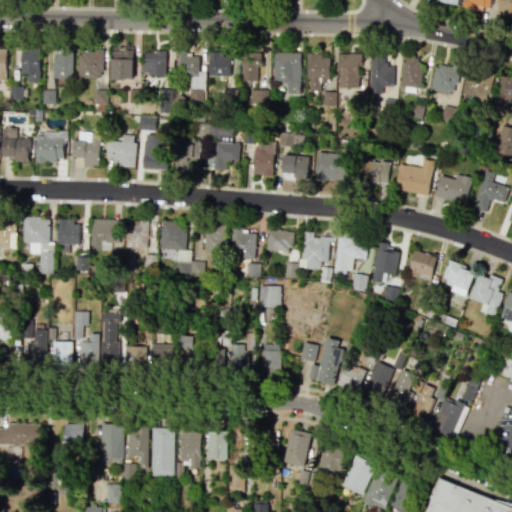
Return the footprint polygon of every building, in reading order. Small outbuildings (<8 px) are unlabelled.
[(462,0),(489,0),(488,7),(482,5),(481,10),(461,6),(462,0)] [(511,0),(511,16),(496,13),(498,0),(511,0)] [(133,79),(110,79),(110,46),(133,45),(133,79)] [(41,82),(19,83),(17,47),(39,46),(41,82)] [(72,48),(74,72),(63,73),(64,85),(53,86),(49,50),(72,48)] [(103,48),(104,77),(77,77),(77,48),(103,48)] [(167,49),(167,74),(140,75),(139,50),(167,49)] [(176,49),(191,49),(191,56),(199,56),(199,71),(206,71),(206,88),(190,88),(190,74),(176,74),(176,49)] [(230,75),(208,76),(207,50),(229,50),(230,75)] [(303,52),(300,94),(287,93),(287,82),(272,81),(274,50),(303,52)] [(262,81),(240,81),(239,53),(261,52),(262,81)] [(330,52),(330,80),(318,81),(318,90),(307,90),(306,52),(330,52)] [(362,87),(338,87),(338,52),(362,52),(362,87)] [(370,53),(382,53),(382,63),(393,63),(394,83),(382,83),(382,93),(370,93),(370,53)] [(417,58),(416,62),(419,62),(418,66),(422,67),(419,87),(400,85),(403,56),(417,58)] [(436,59),(461,65),(454,94),(430,89),(436,59)] [(494,76),(491,98),(462,93),(465,72),(494,76)] [(499,74),(511,76),(511,100),(506,99),(504,111),(491,108),(499,74)] [(9,85),(9,98),(22,98),(22,85),(9,85)] [(55,108),(42,108),(42,89),(55,88),(55,108)] [(222,88),(235,89),(235,99),(222,99),(222,88)] [(94,89),(94,103),(109,103),(108,89),(94,89)] [(159,89),(159,100),(171,100),(171,89),(159,89)] [(190,89),(202,89),(202,102),(190,102),(190,89)] [(250,89),(250,102),(269,102),(269,89),(250,89)] [(383,98),(382,110),(394,112),(396,99),(383,98)] [(140,100),(159,101),(159,112),(140,112),(140,100)] [(410,103),(423,105),(421,119),(408,117),(410,103)] [(33,121),(41,121),(41,110),(34,109),(33,121)] [(156,130),(139,130),(138,115),(156,115),(156,130)] [(511,158),(485,153),(489,138),(498,140),(501,124),(511,126),(511,158)] [(30,135),(31,164),(11,164),(11,154),(2,154),(1,126),(11,126),(11,135),(30,135)] [(241,137),(241,159),(230,159),(230,170),(209,170),(209,126),(230,126),(230,137),(241,137)] [(72,153),(74,129),(102,132),(99,167),(80,165),(81,154),(72,153)] [(303,133),(302,147),(277,144),(279,130),(303,133)] [(117,132),(137,134),(134,167),(114,165),(115,154),(105,153),(106,142),(116,143),(117,132)] [(35,134),(43,134),(44,138),(55,138),(56,137),(63,138),(63,158),(56,157),(55,162),(37,163),(35,134)] [(145,135),(157,136),(156,147),(169,148),(166,170),(141,167),(145,135)] [(200,137),(199,157),(173,155),(174,135),(200,137)] [(255,138),(276,141),(273,176),(251,174),(255,138)] [(317,150),(338,152),(337,162),(347,163),(345,182),(314,179),(317,150)] [(309,156),(307,177),(282,175),(283,153),(309,156)] [(357,187),(360,157),(390,161),(388,184),(369,182),(368,189),(357,187)] [(434,161),(428,196),(394,190),(398,163),(421,166),(422,159),(434,161)] [(509,187),(503,206),(493,203),(490,213),(472,207),(484,168),(493,171),(490,181),(509,187)] [(449,180),(451,171),(472,176),(465,203),(433,195),(438,177),(449,180)] [(51,271),(51,250),(40,250),(41,243),(49,243),(49,217),(22,217),(22,243),(29,243),(29,253),(37,253),(37,271),(51,271)] [(116,219),(91,218),(90,249),(115,250),(116,219)] [(78,244),(79,220),(57,220),(56,243),(60,244),(59,252),(68,252),(69,244),(78,244)] [(127,247),(147,248),(149,221),(129,220),(127,247)] [(0,247),(15,248),(15,222),(0,221),(0,247)] [(177,249),(175,274),(203,276),(204,261),(190,260),(191,250),(185,249),(186,223),(161,222),(160,248),(177,249)] [(204,225),(206,255),(226,254),(224,224),(204,225)] [(243,228),(232,228),(231,257),(254,257),(255,233),(243,233),(243,228)] [(293,250),(293,231),(266,229),(266,249),(293,250)] [(300,268),(320,269),(320,261),(329,261),(330,237),(312,236),(312,232),(302,232),(300,268)] [(333,271),(352,273),(353,257),(366,259),(368,238),(337,235),(333,271)] [(397,249),(387,248),(388,243),(378,241),(371,281),(390,284),(397,249)] [(407,273),(430,280),(437,256),(413,249),(407,273)] [(75,271),(88,270),(88,257),(74,257),(75,271)] [(441,282),(452,285),(450,291),(466,296),(474,270),(446,262),(441,282)] [(364,289),(367,275),(354,273),(351,286),(364,289)] [(469,298),(481,302),(478,311),(493,316),(502,292),(497,291),(502,278),(489,274),(488,277),(477,274),(469,298)] [(259,306),(280,307),(280,285),(259,285),(259,306)] [(383,299),(397,301),(399,287),(386,285),(383,299)] [(506,328),(511,330),(511,287),(511,288),(500,317),(509,320),(506,328)] [(87,311),(74,311),(73,338),(81,338),(82,325),(87,325),(87,311)] [(101,361),(117,361),(117,313),(101,313),(101,361)] [(0,337),(9,338),(10,316),(0,315),(0,337)] [(22,338),(31,338),(31,325),(21,326),(22,338)] [(46,329),(33,329),(32,342),(26,341),(25,360),(45,361),(46,329)] [(98,333),(88,333),(88,341),(78,341),(78,365),(98,365),(98,333)] [(180,349),(193,349),(193,336),(180,336),(180,349)] [(308,378),(333,385),(342,349),(337,348),(339,340),(326,337),(318,365),(312,363),(308,378)] [(53,366),(72,365),(71,340),(52,341),(53,366)] [(317,344),(302,342),(300,359),(314,361),(317,344)] [(168,364),(169,344),(151,343),(150,363),(168,364)] [(261,372),(280,372),(280,344),(261,343),(261,372)] [(247,344),(230,344),(229,369),(246,369),(247,344)] [(145,346),(126,345),(126,361),(145,362),(145,346)] [(224,348),(209,348),(208,365),(223,366),(224,348)] [(495,375),(511,381),(511,356),(504,353),(495,375)] [(393,367),(374,361),(364,391),(383,398),(393,367)] [(364,371),(345,363),(336,385),(356,393),(364,371)] [(388,401),(407,408),(418,376),(399,369),(388,401)] [(471,402),(478,382),(469,378),(461,398),(471,402)] [(409,414),(424,421),(435,398),(430,396),(434,387),(423,383),(409,414)] [(468,405),(443,396),(432,429),(456,437),(468,405)] [(39,422),(6,423),(6,427),(0,427),(0,445),(40,445),(39,422)] [(83,423),(63,423),(62,441),(82,442),(83,423)] [(99,463),(122,464),(123,424),(100,423),(99,463)] [(127,456),(139,456),(139,468),(147,468),(148,427),(128,426),(127,456)] [(150,475),(173,475),(174,427),(151,427),(150,475)] [(283,460),(308,466),(312,448),(308,447),(311,433),(290,428),(283,460)] [(199,431),(180,431),(181,466),(200,466),(199,431)] [(206,459),(226,459),(227,431),(207,431),(206,459)] [(344,451),(324,445),(317,470),(337,475),(344,451)] [(375,463),(354,454),(341,485),(362,494),(375,463)] [(383,510),(397,479),(376,470),(362,501),(383,510)] [(69,492),(69,472),(48,473),(48,493),(69,492)] [(244,488),(243,473),(230,474),(231,489),(244,488)] [(511,511),(421,511),(438,476),(490,499),(511,503),(511,511)] [(392,506),(406,510),(414,486),(399,481),(392,506)] [(105,502),(120,502),(120,484),(106,484),(105,502)] [(266,511),(267,500),(253,500),(252,511),(266,511)]
